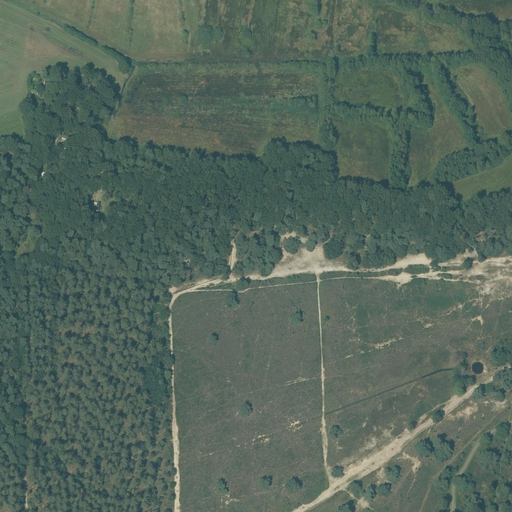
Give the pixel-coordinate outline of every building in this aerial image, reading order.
[(57,93),(60,94),(64,85),(63,85),(63,84),(61,83),(61,84),(60,84),(59,86),(45,83),(44,86),(58,90),(57,93)] [(83,100),(85,99),(85,98),(87,96),(79,88),(75,93),(83,100)] [(74,106),(72,111),(75,113),(77,114),(80,115),(83,110),(74,106)] [(62,137),(62,138),(73,142),(75,139),(63,134),(63,135),(62,135),(62,137)] [(73,159),(72,166),(69,165),(68,169),(69,169),(68,171),(71,172),(73,172),(74,170),(75,170),(77,159),(73,159)] [(44,172),(40,173),(43,184),(46,183),(50,182),(54,181),(53,177),(49,178),(48,172),(44,172)] [(91,184),(95,184),(96,180),(97,178),(96,177),(84,175),(83,179),(92,180),(91,184)] [(115,181),(111,180),(111,184),(118,184),(119,176),(116,176),(115,181)]
